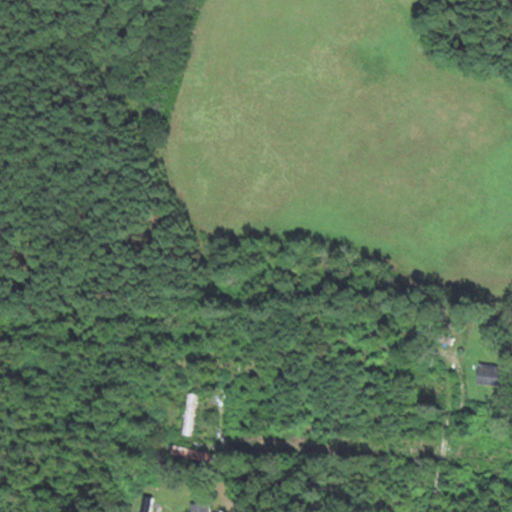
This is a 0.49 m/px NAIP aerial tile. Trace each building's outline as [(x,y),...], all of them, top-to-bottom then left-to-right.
[(501,366),(474,366),(474,386),(501,386),(501,366)] [(189,437),(194,395),(185,394),(180,436),(189,437)] [(209,464),(211,456),(172,446),(170,454),(209,464)] [(148,511),(152,499),(143,497),(138,511),(148,511)] [(189,502),(188,511),(206,511),(207,502),(189,502)]
